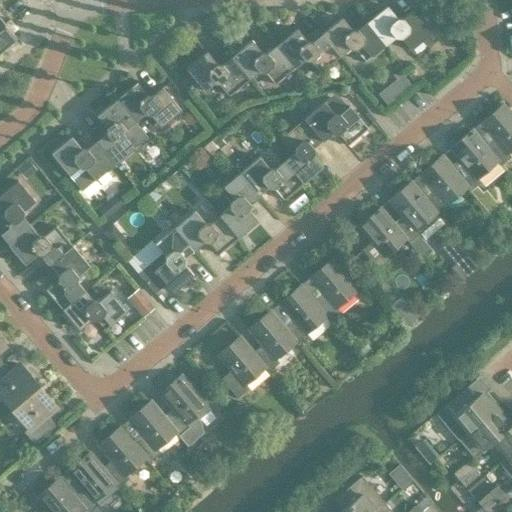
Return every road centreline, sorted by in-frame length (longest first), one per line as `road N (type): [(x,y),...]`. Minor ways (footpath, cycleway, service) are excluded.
road 1 (residential): [(92,394),(107,390),(490,71)]
road 2 (residential): [(0,132),(43,86),(75,2)]
road 3 (residential): [(92,394),(0,295)]
road 4 (residential): [(14,480),(89,418),(92,394)]
